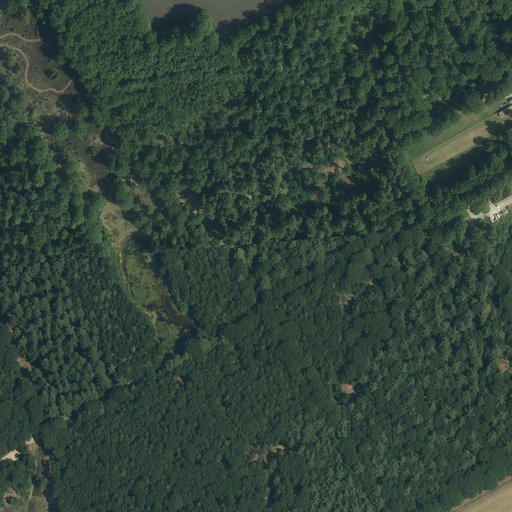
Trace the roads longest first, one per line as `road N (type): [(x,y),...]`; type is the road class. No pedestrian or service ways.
road 1 (unclassified): [(511,172),(69,420),(44,427),(0,421)]
road 2 (track): [(43,0),(129,158),(265,311),(302,383)]
road 3 (track): [(436,215),(319,0)]
road 4 (track): [(141,0),(157,31),(206,7),(223,36),(291,0)]
road 5 (track): [(86,511),(44,427),(0,462)]
road 6 (track): [(302,383),(371,511)]
road 7 (track): [(395,140),(511,75)]
